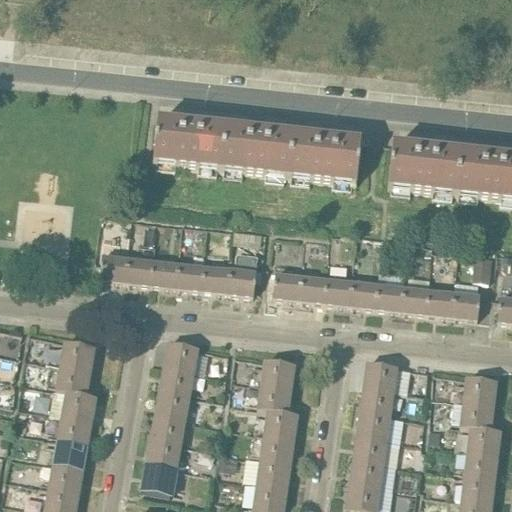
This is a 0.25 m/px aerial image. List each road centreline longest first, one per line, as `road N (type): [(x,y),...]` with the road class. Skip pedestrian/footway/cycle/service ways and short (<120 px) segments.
road 1 (residential): [(511,125),(0,71)]
road 2 (residential): [(339,342),(144,320)]
road 3 (residential): [(112,511),(144,320)]
road 4 (residential): [(511,360),(339,342)]
road 5 (residential): [(316,511),(339,342)]
road 6 (residential): [(144,320),(0,307)]
